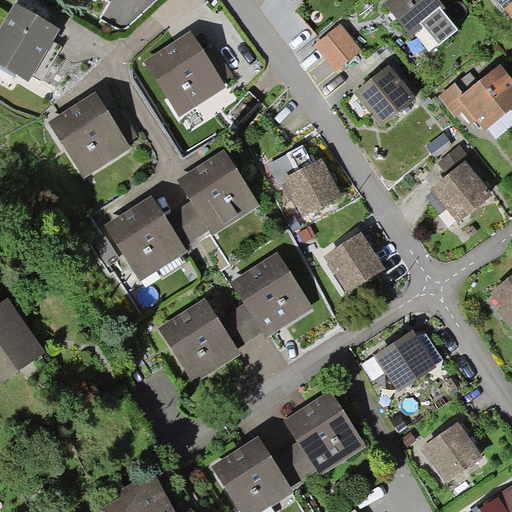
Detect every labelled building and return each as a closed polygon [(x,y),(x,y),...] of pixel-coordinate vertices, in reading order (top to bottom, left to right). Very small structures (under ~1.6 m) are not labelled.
[(445,7),(439,0),(387,0),(385,2),(396,17),(409,34),(422,24),(439,47),(460,31),(443,9),(445,7)] [(511,0),(503,9),(511,19),(511,0)] [(58,34),(13,5),(0,25),(0,68),(25,85),(48,49),(58,34)] [(362,52),(342,25),(316,45),(336,71),(362,52)] [(173,43),(140,63),(175,120),(223,91),(188,34),(173,43)] [(400,79),(390,66),(356,93),(382,127),(416,100),(400,79)] [(511,110),(511,88),(495,67),(462,94),(454,85),(440,97),(457,117),(465,110),(471,118),(485,133),(511,110)] [(76,108),(48,124),(82,180),(130,151),(96,95),(76,108)] [(288,155),(297,172),(282,179),(302,217),(343,196),(323,159),(316,163),(307,146),(288,155)] [(446,213),(456,226),(491,201),(471,175),(466,168),(471,164),(461,150),(437,168),(448,183),(425,199),(439,218),(446,213)] [(196,168),(178,180),(191,202),(209,229),(213,236),(259,207),(223,151),(196,168)] [(166,218),(152,196),(133,208),(105,226),(140,281),(188,251),(184,245),(166,218)] [(191,202),(166,218),(184,245),(209,229),(191,202)] [(384,269),(361,234),(325,258),(348,293),(384,269)] [(277,253),(229,284),(265,338),(312,307),(277,253)] [(511,278),(493,293),(504,308),(500,310),(511,326),(511,278)] [(241,353),(205,297),(158,327),(194,383),(241,353)] [(30,336),(6,301),(0,304),(0,384),(43,355),(30,336)] [(418,334),(382,356),(404,392),(440,370),(418,334)] [(331,391),(285,420),(299,442),(317,472),(320,476),(366,447),(331,391)] [(479,459),(456,425),(418,450),(441,484),(479,459)] [(272,458),(260,438),(213,465),(240,511),(262,511),(293,494),(290,488),(272,458)] [(299,442),(272,458),(290,488),(317,472),(299,442)] [(181,511),(163,475),(107,503),(111,511),(181,511)] [(511,511),(511,486),(472,511),(511,511)]
